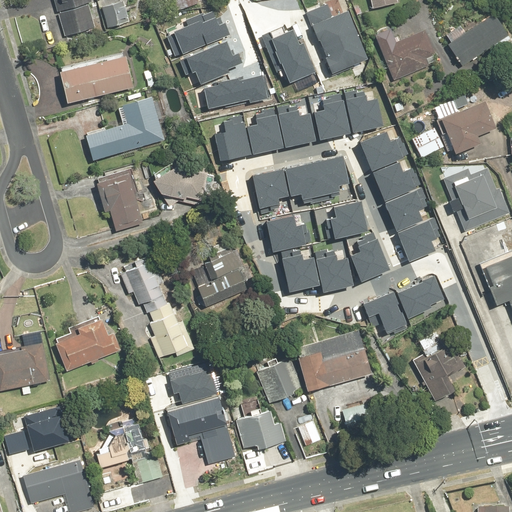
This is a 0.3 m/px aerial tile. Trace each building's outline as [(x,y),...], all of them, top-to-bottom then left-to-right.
[(87,0),(51,0),(55,14),(56,14),(62,36),(94,28),(88,4),(89,4),(87,0)] [(323,0),(303,9),(331,70),(368,54),(347,8),(333,14),(326,0),(323,0)] [(368,0),(370,8),(397,2),(396,0),(368,0)] [(122,1),(99,8),(106,28),(128,21),(122,1)] [(189,23),(175,29),(183,50),(230,31),(225,18),(220,20),(215,7),(187,18),(189,23)] [(506,36),(491,14),(446,45),(461,67),(506,36)] [(289,21),(260,34),(277,71),(281,69),(287,82),(317,68),(302,37),(297,39),(289,21)] [(392,35),(376,42),(391,79),(427,65),(424,59),(434,55),(424,29),(395,41),(392,35)] [(179,60),(185,76),(196,72),(201,84),(230,72),(228,67),(242,62),(238,52),(233,55),(228,42),(179,60)] [(121,57),(56,73),(63,103),(129,88),(121,57)] [(206,87),(210,108),(267,96),(263,77),(241,82),(240,77),(217,81),(218,85),(206,87)] [(382,121),(376,94),(365,97),(363,87),(343,91),(352,128),(382,121)] [(324,106),(313,108),(319,135),(349,129),(341,92),(321,96),(324,106)] [(119,106),(124,123),(82,136),(90,162),(163,140),(150,97),(149,97),(119,106)] [(403,99),(389,105),(394,116),(408,111),(403,99)] [(314,136),(308,109),(298,111),(295,101),(276,106),(285,143),(314,136)] [(481,101),(437,119),(451,155),(477,144),(474,136),(493,129),(481,101)] [(256,120),(247,123),(253,150),(282,142),(273,106),(254,111),(256,120)] [(218,129),(224,156),(251,151),(244,116),(220,121),(222,128),(218,129)] [(432,127),(409,138),(418,159),(442,148),(432,127)] [(389,139),(385,128),(359,138),(371,167),(406,153),(399,135),(389,139)] [(343,153),(285,166),(290,192),(301,190),(303,200),(340,192),(338,183),(349,181),(343,153)] [(400,169),(396,159),(370,169),(382,198),(417,184),(410,166),(400,169)] [(205,173),(172,166),(149,181),(157,194),(182,199),(182,198),(199,201),(205,173)] [(440,179),(462,231),(507,213),(497,187),(494,189),(486,167),(468,174),(465,169),(440,179)] [(280,168),(251,175),(258,207),(279,202),(277,196),(286,194),(280,168)] [(107,211),(113,231),(140,223),(125,174),(92,184),(101,212),(107,211)] [(395,228),(420,218),(416,208),(426,204),(419,185),(383,199),(395,228)] [(327,237),(367,228),(360,197),(331,203),(333,213),(323,216),(327,237)] [(266,219),(273,248),(305,241),(301,221),(294,222),(292,213),(266,219)] [(408,257),(434,248),(430,237),(439,234),(432,215),(397,229),(408,257)] [(387,267),(374,231),(362,235),(363,239),(358,241),(361,250),(352,254),(361,277),(387,267)] [(185,270),(201,308),(251,287),(234,244),(201,258),(203,263),(185,270)] [(278,249),(287,289),(319,282),(312,253),(302,255),(300,245),(278,249)] [(327,245),(314,248),(323,285),(351,279),(346,255),(336,257),(333,247),(328,248),(327,245)] [(134,267),(117,274),(126,294),(131,292),(137,305),(141,304),(145,313),(147,312),(151,321),(147,323),(152,335),(148,336),(157,358),(173,352),(175,357),(193,349),(181,320),(176,322),(168,302),(165,303),(158,284),(163,282),(152,254),(132,262),(134,267)] [(511,258),(510,255),(481,267),(489,285),(485,287),(493,306),(505,301),(511,317),(511,258)] [(422,279),(397,289),(408,313),(432,303),(431,301),(443,296),(433,273),(421,277),(422,279)] [(363,300),(368,313),(377,309),(387,334),(410,325),(395,287),(363,300)] [(53,343),(64,371),(118,350),(111,332),(105,335),(99,319),(73,329),(75,334),(53,343)] [(449,338),(410,360),(432,401),(454,389),(447,377),(465,367),(449,338)] [(0,353),(0,390),(47,381),(40,343),(17,347),(18,350),(0,353)] [(316,351),(293,357),(302,392),(369,374),(362,348),(319,359),(316,351)] [(288,357),(254,371),(268,402),(291,392),(290,391),(300,387),(288,357)] [(179,388),(182,400),(222,389),(214,358),(167,370),(172,390),(179,388)] [(216,394),(162,409),(172,445),(186,441),(185,436),(197,432),(206,465),(234,457),(216,394)] [(4,431),(9,450),(33,443),(34,447),(78,435),(68,399),(24,411),(28,424),(4,431)] [(267,410),(233,419),(241,449),(253,445),(254,450),(284,442),(279,422),(271,424),(267,410)] [(128,459),(135,485),(164,477),(147,413),(105,424),(107,431),(100,446),(93,454),(97,468),(128,459)] [(311,420),(295,427),(303,447),(320,441),(311,420)] [(78,454),(18,471),(28,504),(63,495),(67,511),(74,511),(93,507),(78,454)]
